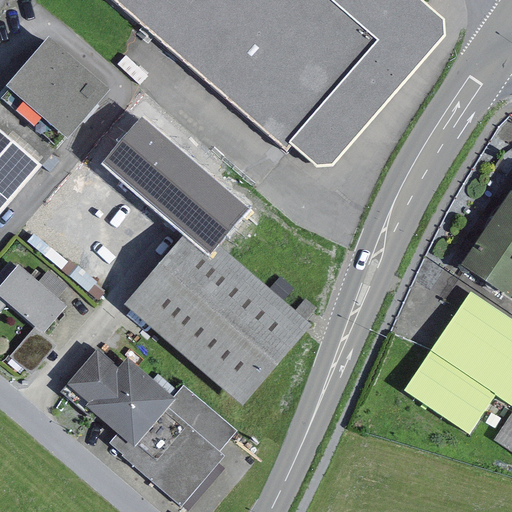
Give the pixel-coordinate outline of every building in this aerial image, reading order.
[(114,0),(287,152),(293,145),(316,167),(333,166),(444,36),(443,19),(418,0),(114,0)] [(49,38),(0,95),(0,97),(60,148),(110,89),(49,38)] [(60,148),(0,97),(0,130),(43,168),(60,148)] [(186,229),(215,252),(251,209),(142,118),(105,162),(186,229)] [(0,217),(43,168),(0,130),(0,217)] [(511,201),(468,266),(511,295),(511,201)] [(215,252),(186,229),(123,306),(243,404),(306,326),(215,252)] [(38,283),(11,261),(0,274),(0,310),(6,303),(44,333),(66,306),(57,299),(38,283)] [(48,271),(38,283),(57,299),(67,287),(48,271)] [(281,277),(272,288),(285,300),(295,289),(281,277)] [(511,317),(474,293),(408,392),(472,435),(498,396),(511,405),(511,317)] [(305,298),(296,310),(308,320),(317,308),(305,298)] [(56,347),(34,328),(10,356),(31,375),(56,347)] [(119,367),(98,349),(61,392),(88,416),(92,412),(118,434),(110,443),(123,454),(122,457),(181,507),(225,455),(220,451),(237,431),(183,385),(173,396),(127,357),(119,367)] [(511,413),(494,440),(511,452),(511,413)]
